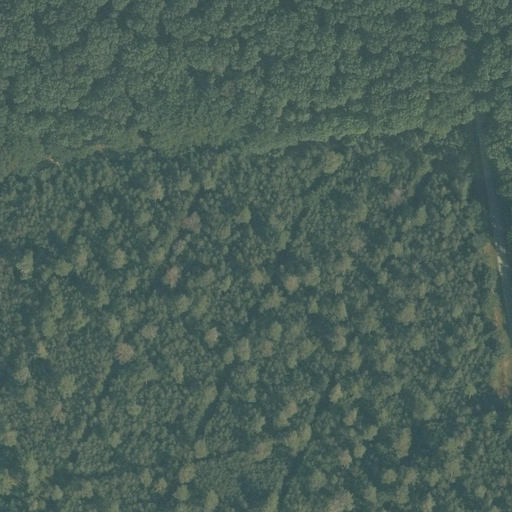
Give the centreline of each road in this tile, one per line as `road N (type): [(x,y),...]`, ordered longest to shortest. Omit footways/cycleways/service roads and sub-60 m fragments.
road 1 (track): [(468,103),(0,174)]
road 2 (unclassified): [(478,102),(511,318)]
